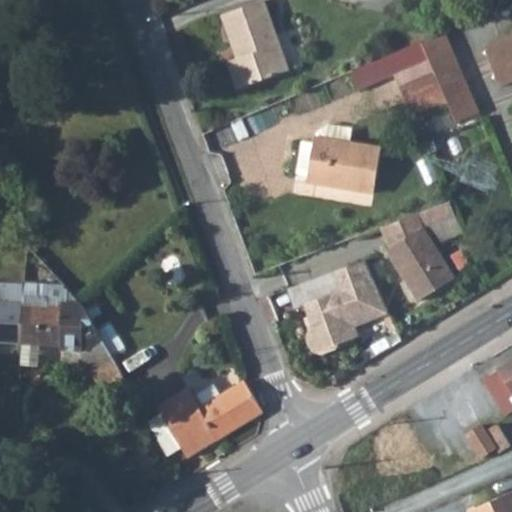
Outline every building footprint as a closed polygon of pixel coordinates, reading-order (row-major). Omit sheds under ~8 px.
[(258,0),(252,0),(219,14),(236,56),(227,60),(238,86),(287,66),(258,0)] [(445,29),(422,39),(429,58),(441,84),(441,85),(448,101),(457,122),(480,112),(445,29)] [(511,85),(511,38),(487,47),(502,89),(511,85)] [(387,54),(351,69),(358,86),(394,71),(387,54)] [(441,84),(429,58),(395,72),(412,116),(448,101),(441,85),(441,84)] [(301,140),(296,173),(308,175),(307,181),(374,191),(382,146),(314,134),(313,142),(301,140)] [(417,212),(382,225),(389,245),(385,248),(416,300),(454,278),(422,226),(417,212)] [(365,258),(334,269),(341,287),(304,302),(311,324),(307,327),(306,332),(305,337),(307,341),(309,346),(312,349),(316,350),(321,352),(339,345),(338,341),(358,334),(354,324),(380,315),(367,279),(373,277),(365,258)] [(373,277),(367,279),(380,315),(388,312),(373,277)] [(0,283),(0,338),(23,339),(26,284),(0,283)] [(84,320),(64,321),(64,305),(48,304),(49,285),(26,284),(23,339),(84,343),(84,320)] [(94,367),(113,357),(102,337),(81,350),(94,367)] [(511,412),(511,403),(508,396),(511,394),(511,360),(486,376),(509,414),(511,412)] [(261,409),(244,380),(201,408),(190,388),(159,408),(188,456),(261,409)] [(497,448),(501,452),(511,446),(497,424),(486,429),(481,420),(465,429),(482,456),(497,448)] [(511,511),(511,492),(475,509),(476,511),(511,511)]
